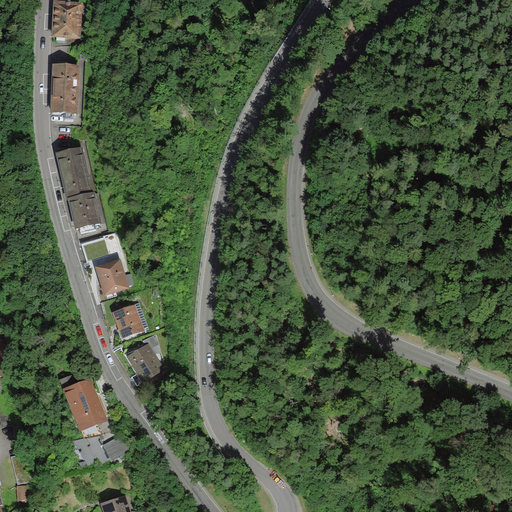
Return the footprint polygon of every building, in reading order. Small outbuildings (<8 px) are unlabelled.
[(80,2),(55,1),(53,39),(64,39),(64,34),(78,34),(80,2)] [(77,64),(54,63),(52,111),(75,112),(77,64)] [(70,196),(91,191),(80,146),(56,151),(66,196),(70,196)] [(91,191),(70,196),(77,227),(100,222),(93,190),(91,191)] [(120,259),(98,265),(105,292),(127,286),(120,259)] [(118,306),(115,295),(100,298),(103,310),(118,306)] [(132,303),(114,310),(123,335),(142,328),(132,303)] [(145,343),(127,353),(138,370),(131,374),(137,384),(161,369),(145,343)] [(3,346),(0,346),(0,373),(8,372),(3,346)] [(0,375),(0,416),(2,425),(16,422),(12,404),(6,406),(0,375)] [(72,377),(60,382),(80,432),(96,425),(106,419),(90,383),(76,388),(72,377)] [(99,436),(96,425),(80,432),(84,439),(99,436)] [(84,439),(73,441),(89,467),(101,462),(102,466),(113,459),(116,462),(125,455),(119,439),(115,432),(99,436),(84,439)] [(127,435),(119,439),(125,455),(135,449),(127,435)] [(25,454),(11,457),(18,485),(32,482),(25,454)] [(130,511),(124,493),(101,501),(104,511),(130,511)]
